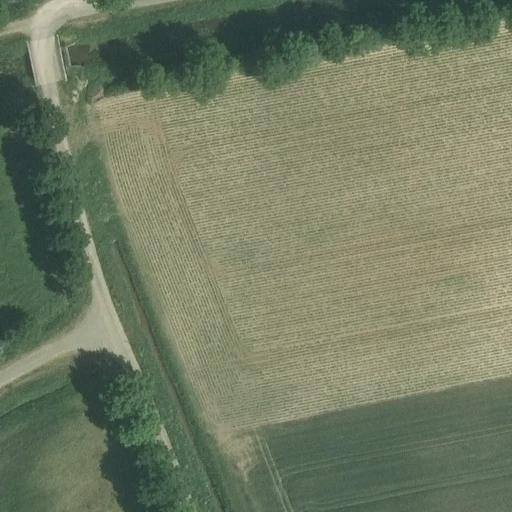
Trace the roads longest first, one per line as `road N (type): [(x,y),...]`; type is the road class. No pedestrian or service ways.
road 1 (unclassified): [(113,329),(44,36)]
road 2 (unclassified): [(186,511),(113,329)]
road 3 (unclassified): [(113,329),(0,398)]
